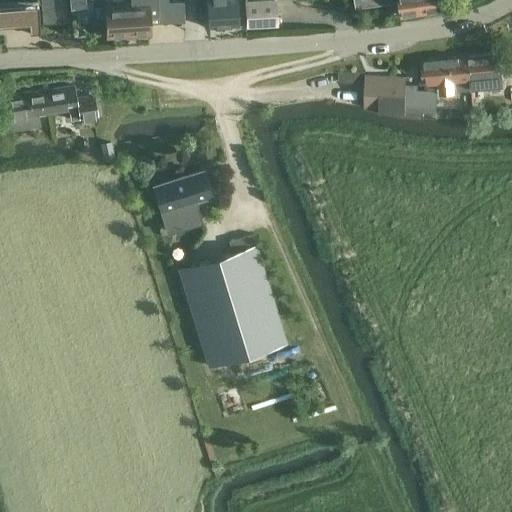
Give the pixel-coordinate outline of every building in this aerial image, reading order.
[(55,27),(52,0),(37,0),(41,29),(55,27)] [(84,0),(69,0),(70,9),(85,8),(84,0)] [(194,0),(195,1),(207,0),(207,1),(208,18),(209,25),(237,23),(235,0),(194,0)] [(276,27),(275,12),(274,0),(267,0),(244,2),(246,30),(276,27)] [(420,0),(354,0),(356,8),(390,4),(400,3),(402,17),(422,14),(420,0)] [(420,0),(422,14),(443,11),(441,0),(420,0)] [(148,5),(105,7),(106,37),(149,35),(148,5)] [(503,84),(499,52),(467,56),(471,87),(503,84)] [(467,56),(423,60),(425,81),(438,80),(439,86),(441,86),(441,90),(471,87),(467,56)] [(379,76),(378,100),(378,107),(405,108),(405,84),(405,76),(379,76)] [(436,116),(437,90),(416,90),(416,84),(405,84),(405,108),(428,109),(428,115),(436,116)] [(96,116),(95,104),(94,96),(76,98),(73,86),(62,87),(44,90),(49,112),(64,109),(65,119),(76,118),(77,130),(94,128),(93,118),(92,116),(96,116)] [(44,90),(17,94),(20,109),(5,111),(7,130),(40,125),(37,113),(49,112),(44,90)] [(202,171),(153,186),(167,232),(192,224),(186,204),(196,201),(210,197),(202,171)] [(178,268),(191,310),(208,365),(285,341),(252,234),(228,240),(232,252),(178,268)]
